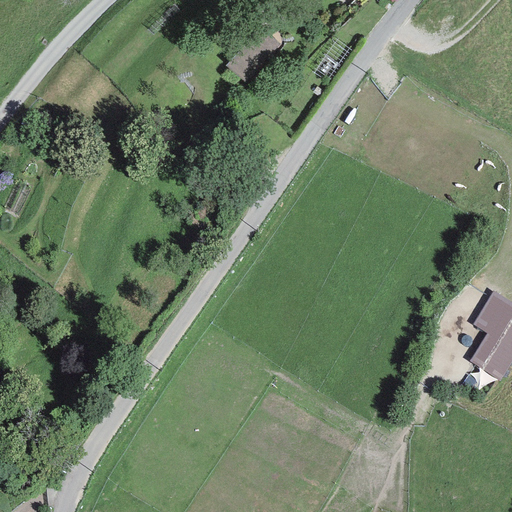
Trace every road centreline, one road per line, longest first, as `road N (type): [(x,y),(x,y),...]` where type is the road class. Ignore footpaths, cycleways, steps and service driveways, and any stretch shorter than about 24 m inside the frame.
road 1 (unclassified): [(409,0),(80,464),(61,511)]
road 2 (unclassified): [(0,118),(106,0)]
road 3 (unknown): [(376,38),(460,47),(511,3)]
